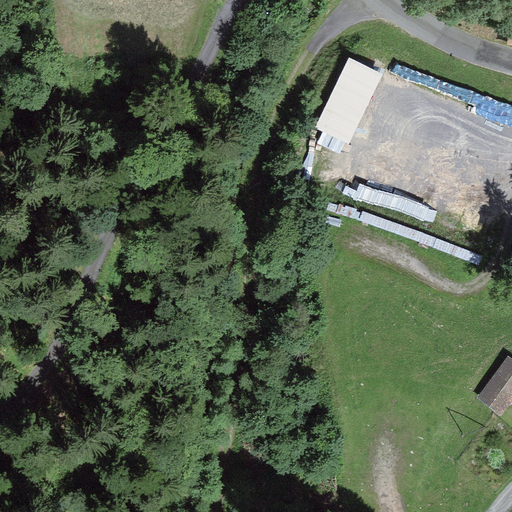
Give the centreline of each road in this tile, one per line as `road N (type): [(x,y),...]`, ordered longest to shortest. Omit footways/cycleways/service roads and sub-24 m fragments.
road 1 (track): [(358,0),(303,66),(263,153),(216,511)]
road 2 (track): [(0,410),(63,327),(147,140),(232,0)]
road 3 (unclassified): [(386,0),(460,44),(511,61)]
